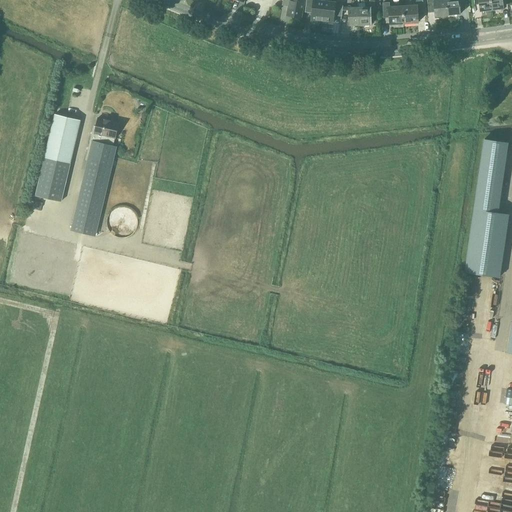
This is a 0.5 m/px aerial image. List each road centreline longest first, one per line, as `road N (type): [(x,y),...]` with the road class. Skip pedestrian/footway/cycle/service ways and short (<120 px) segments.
road 1 (track): [(14,511),(76,237),(60,231),(117,0)]
road 2 (tertiary): [(511,36),(381,52),(312,50),(163,0)]
